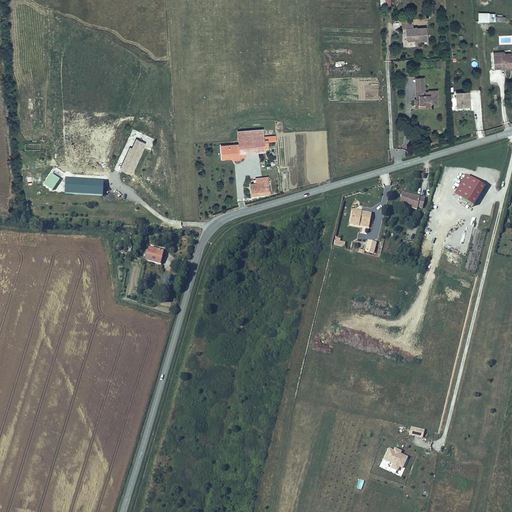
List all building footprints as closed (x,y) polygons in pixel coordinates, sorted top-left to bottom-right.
[(397,14),(386,15),(386,22),(390,21),(391,36),(403,35),(411,34),(410,20),(397,22),(397,14)] [(390,21),(386,22),(388,40),(403,39),(403,35),(391,36),(390,21)] [(503,49),(477,50),(477,63),(503,62),(503,49)] [(409,71),(399,71),(400,92),(399,92),(399,102),(415,101),(415,99),(422,99),(421,90),(422,89),(422,83),(412,84),(412,85),(410,84),(409,71)] [(453,84),(440,85),(441,100),(447,100),(447,98),(454,97),(453,84)] [(455,93),(455,108),(470,108),(470,92),(455,93)] [(220,125),(221,134),(240,133),(247,133),(246,122),(220,125)] [(240,133),(221,134),(221,139),(204,141),(205,153),(223,151),(222,148),(248,146),(247,139),(260,137),(260,134),(247,135),(247,133),(240,133)] [(136,139),(121,169),(131,174),(146,144),(136,139)] [(40,143),(25,143),(25,152),(40,152),(40,143)] [(43,186),(53,192),(63,173),(53,168),(43,186)] [(238,178),(232,179),(234,191),(253,189),(251,178),(251,171),(238,173),(238,178)] [(454,196),(474,208),(486,188),(466,176),(454,196)] [(66,180),(65,195),(103,197),(104,182),(66,180)] [(409,192),(388,187),(386,197),(398,200),(397,203),(402,205),(403,202),(407,203),(409,192)] [(356,205),(339,201),(335,216),(343,218),(344,214),(353,216),(356,205)] [(344,214),(343,218),(343,220),(355,223),(356,217),(353,216),(344,214)] [(361,236),(352,234),(349,245),(358,247),(361,236)] [(344,247),(345,243),(340,242),(341,239),(336,238),(334,244),(344,247)] [(373,255),(377,243),(367,240),(363,252),(373,255)] [(131,248),(131,260),(142,262),(143,254),(144,254),(145,249),(131,248)] [(161,266),(164,252),(148,248),(145,262),(161,266)] [(423,438),(424,429),(410,427),(409,436),(423,438)] [(379,468),(400,477),(408,458),(401,455),(402,452),(394,448),(393,451),(387,448),(379,468)]
